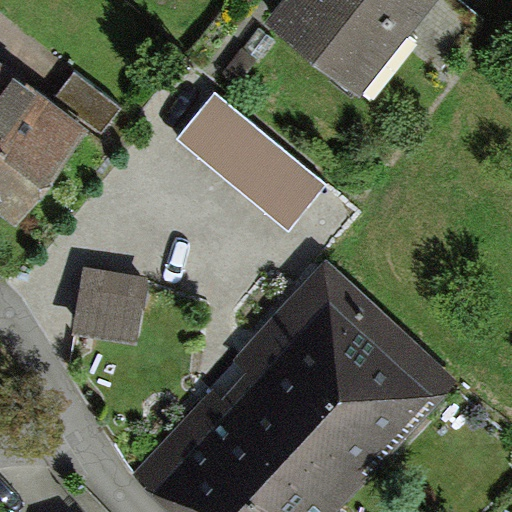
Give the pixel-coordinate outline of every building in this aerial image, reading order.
[(292,0),(275,23),(351,80),(412,0),(292,0)] [(0,201),(10,210),(72,130),(4,78),(0,83),(0,201)] [(177,135),(280,224),(314,185),(210,96),(177,135)] [(128,333),(133,280),(82,275),(77,328),(128,333)] [(141,484),(172,511),(308,511),(420,384),(311,289),(141,484)]
